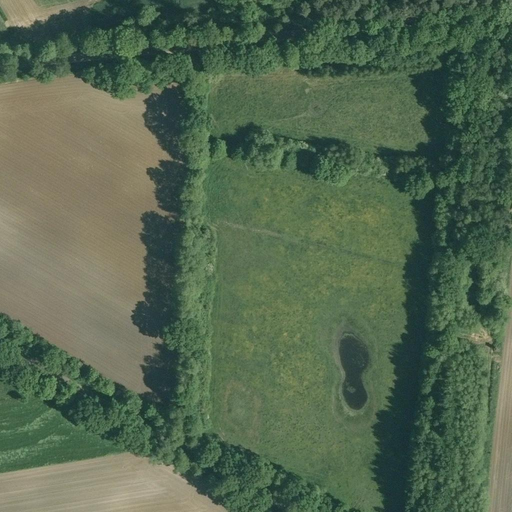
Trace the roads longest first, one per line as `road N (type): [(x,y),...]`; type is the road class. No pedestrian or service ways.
road 1 (tertiary): [(511,13),(0,66)]
road 2 (residential): [(0,338),(302,511)]
